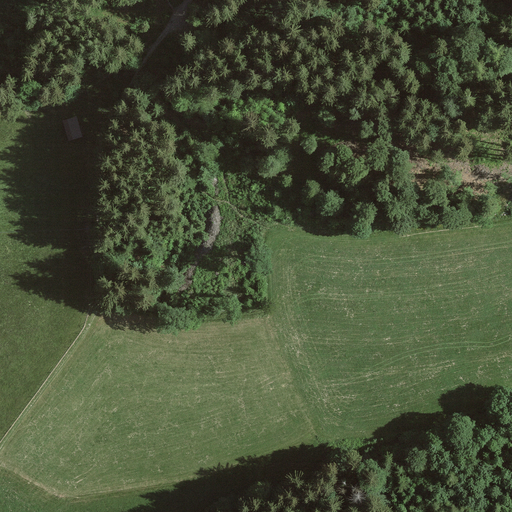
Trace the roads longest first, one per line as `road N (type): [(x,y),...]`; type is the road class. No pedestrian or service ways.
road 1 (track): [(0,454),(81,339),(95,289),(106,119),(190,0)]
road 2 (track): [(0,104),(45,101),(144,58)]
